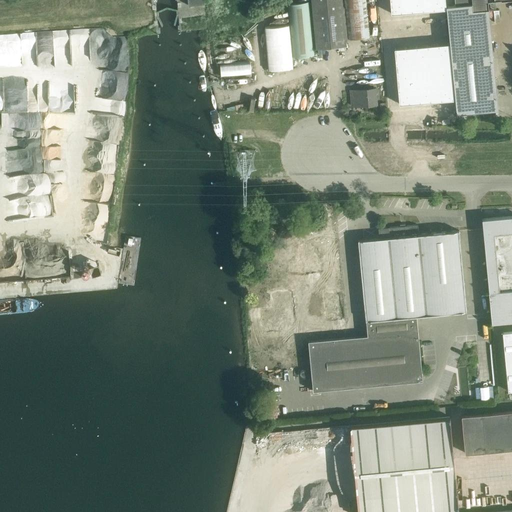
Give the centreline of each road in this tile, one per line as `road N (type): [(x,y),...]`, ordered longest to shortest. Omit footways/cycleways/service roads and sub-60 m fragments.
road 1 (unknown): [(476,183),(476,313),(427,395),(292,411),(278,380)]
road 2 (unknown): [(511,469),(432,468),(397,478),(321,457),(265,480),(249,511)]
road 3 (unknown): [(64,221),(72,209),(81,78),(62,68),(0,66)]
road 4 (unclassified): [(511,183),(386,183),(350,175),(318,148)]
